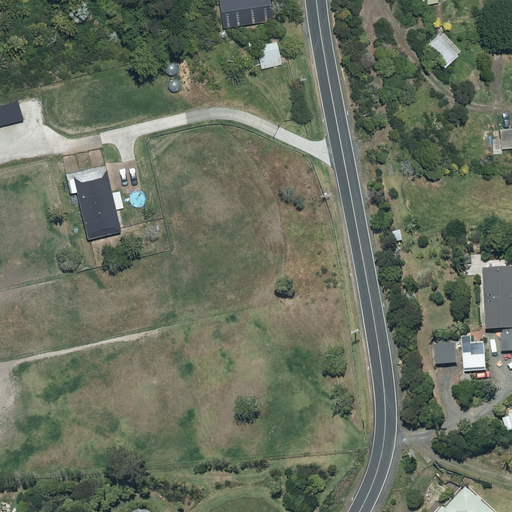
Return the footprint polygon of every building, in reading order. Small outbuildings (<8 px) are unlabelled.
[(460,49),(439,30),(438,28),(426,41),(448,62),(460,49)] [(276,40),(262,42),(261,36),(245,38),(248,56),(257,54),(260,68),(280,65),(276,40)] [(107,166),(65,174),(69,192),(79,190),(89,237),(121,230),(107,166)] [(511,266),(482,267),(483,328),(503,327),(503,350),(511,350),(511,266)] [(461,334),(461,370),(485,371),(487,341),(472,340),(472,334),(461,334)] [(456,341),(434,342),(427,342),(428,363),(456,362),(456,341)] [(511,412),(501,417),(507,432),(511,429),(511,412)] [(495,511),(465,487),(446,509),(441,505),(435,511),(495,511)]
